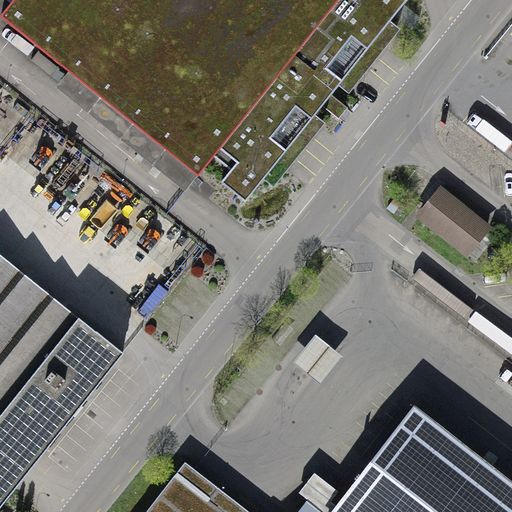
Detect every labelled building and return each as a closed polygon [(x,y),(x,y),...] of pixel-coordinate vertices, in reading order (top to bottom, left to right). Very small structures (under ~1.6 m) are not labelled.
[(16,0),(0,20),(199,177),(214,158),(230,171),(221,182),(246,201),(263,180),(270,186),(322,121),(315,115),(323,105),(330,111),(338,102),(331,96),(338,86),(347,92),(398,27),(390,21),(407,0),(16,0)] [(486,227),(440,190),(420,215),(467,252),(486,227)] [(406,205),(395,198),(387,209),(398,217),(406,205)] [(0,504),(123,353),(0,254),(0,504)] [(342,357),(315,335),(294,362),(321,383),(342,357)] [(511,511),(511,481),(414,406),(337,505),(330,500),(337,490),(314,472),(299,491),(326,511),(322,511),(307,500),(297,511),(251,511),(185,461),(144,511),(511,511)]
